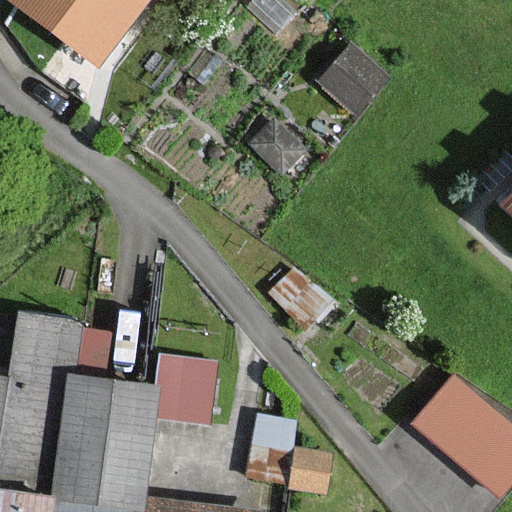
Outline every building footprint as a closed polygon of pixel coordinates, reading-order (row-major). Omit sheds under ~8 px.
[(19,0),(99,60),(116,38),(144,0),(19,0)] [(349,49),(319,84),(356,115),(386,80),(349,49)] [(272,121),(248,146),(280,177),(304,152),(272,121)] [(511,166),(511,160),(501,149),(471,178),(485,192),(511,166)] [(267,292),(304,327),(328,301),(292,266),(267,292)] [(231,511),(145,502),(159,387),(100,380),(105,334),(79,331),(80,324),(24,317),(16,383),(0,381),(0,511),(231,511)] [(511,481),(511,428),(450,375),(406,426),(495,502),(511,481)]
